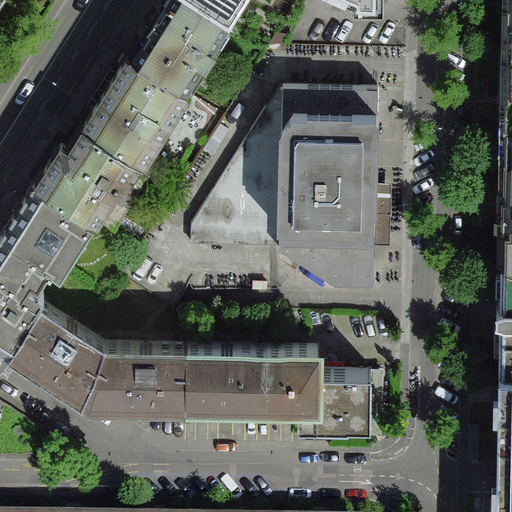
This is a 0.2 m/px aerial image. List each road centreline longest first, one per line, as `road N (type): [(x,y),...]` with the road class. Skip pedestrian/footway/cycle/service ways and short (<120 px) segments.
road 1 (residential): [(450,0),(437,13),(435,102),(446,115),(447,216),(431,248),(429,477)]
road 2 (residential): [(429,477),(154,466)]
road 3 (secondary): [(0,155),(99,0)]
road 4 (residential): [(0,366),(154,466)]
road 5 (residential): [(154,466),(105,476),(0,478)]
